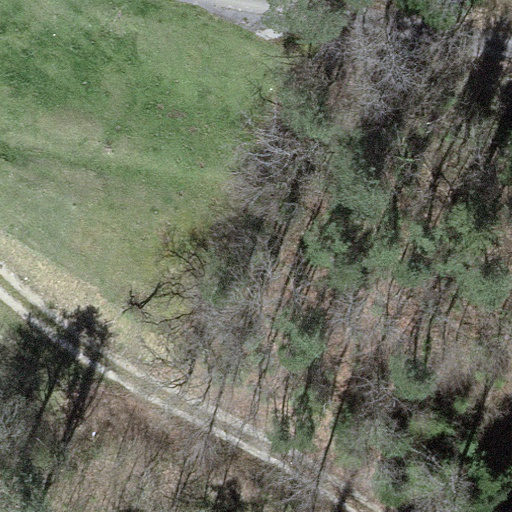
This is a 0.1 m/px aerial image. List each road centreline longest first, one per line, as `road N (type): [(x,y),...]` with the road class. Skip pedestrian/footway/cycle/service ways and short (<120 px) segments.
road 1 (track): [(0,274),(93,357),(373,511)]
road 2 (track): [(511,51),(248,0)]
